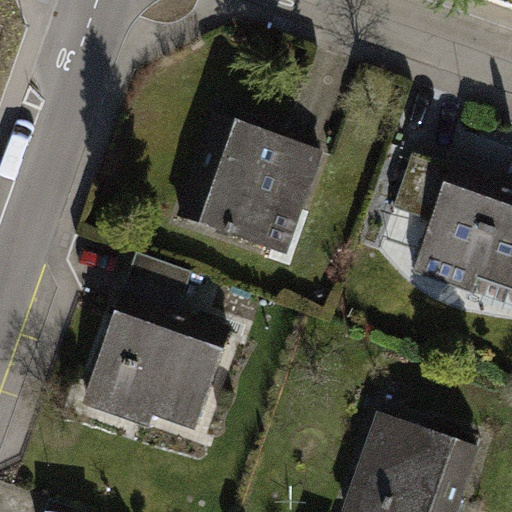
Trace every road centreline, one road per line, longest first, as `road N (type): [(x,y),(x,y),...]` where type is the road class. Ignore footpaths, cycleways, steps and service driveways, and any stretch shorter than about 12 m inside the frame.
road 1 (residential): [(107,0),(0,302)]
road 2 (residential): [(340,0),(511,61)]
